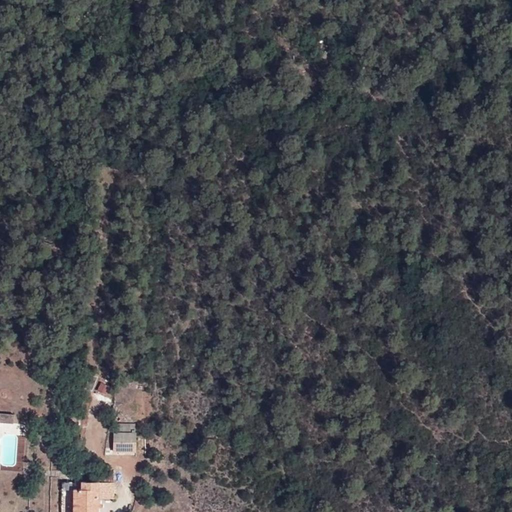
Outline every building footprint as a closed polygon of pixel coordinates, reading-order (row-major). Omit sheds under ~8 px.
[(0,428),(0,423),(16,423),(16,413),(0,413),(0,428)] [(116,432),(136,432),(136,423),(116,423),(116,432)] [(137,452),(137,433),(114,433),(115,452),(137,452)] [(92,458),(82,457),(81,467),(92,467),(92,458)] [(114,482),(81,482),(81,489),(75,489),(74,511),(98,511),(98,498),(113,498),(114,482)]
